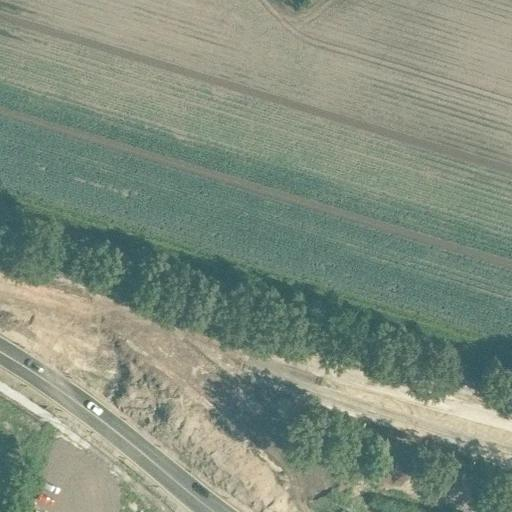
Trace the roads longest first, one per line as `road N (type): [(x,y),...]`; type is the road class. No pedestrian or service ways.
road 1 (primary): [(277,511),(160,405),(0,296)]
road 2 (primary): [(0,351),(139,450),(206,511)]
